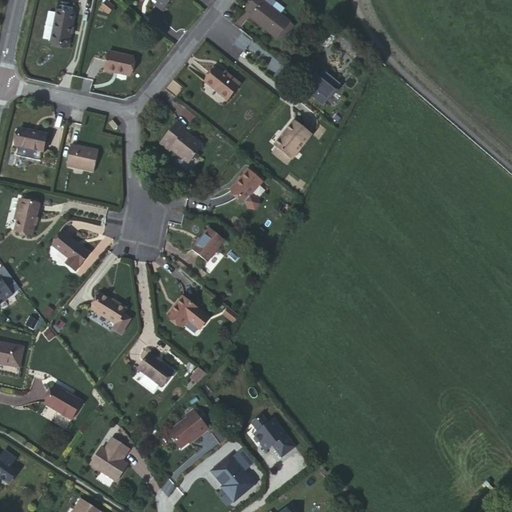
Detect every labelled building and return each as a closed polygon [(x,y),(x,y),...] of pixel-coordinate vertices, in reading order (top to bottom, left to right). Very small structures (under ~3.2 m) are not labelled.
[(253,0),(245,10),(250,15),(264,26),(262,28),(276,40),(277,39),(289,23),(290,23),(271,8),(263,1),(263,0),(253,0)] [(263,0),(263,1),(271,8),(275,3),(274,0),(263,0)] [(103,1),(98,7),(106,14),(111,8),(103,1)] [(163,7),(157,2),(155,5),(161,10),(163,7)] [(56,12),(49,44),(67,47),(73,15),(56,12)] [(264,26),(250,15),(248,17),(262,28),(264,26)] [(293,27),(289,23),(277,39),(281,42),(293,27)] [(108,51),(104,69),(129,75),(133,56),(108,51)] [(215,69),(204,83),(226,100),(239,85),(230,78),(228,80),(215,69)] [(325,76),(310,95),(327,109),(343,89),(325,76)] [(292,119),(272,144),(288,157),(307,132),(292,119)] [(114,123),(112,120),(108,124),(113,130),(117,127),(114,123)] [(187,163),(201,146),(192,139),(184,132),(185,130),(176,122),(159,144),(169,151),(170,149),(187,163)] [(19,129),(16,146),(43,152),(46,135),(19,129)] [(192,139),(201,146),(204,143),(194,135),(192,139)] [(70,144),(66,166),(93,171),(98,150),(70,144)] [(231,189),(247,201),(251,196),(263,181),(247,169),(231,189)] [(251,196),(247,201),(249,208),(256,208),(260,204),(257,197),(251,196)] [(20,216),(19,221),(17,231),(34,235),(40,205),(39,205),(25,201),(21,200),(17,215),(20,216)] [(207,228),(190,249),(205,261),(222,239),(207,228)] [(68,257),(66,260),(75,267),(88,252),(63,231),(52,244),(68,257)] [(75,267),(66,260),(64,262),(73,270),(75,267)] [(0,304),(12,296),(19,290),(14,284),(2,267),(0,268),(0,304)] [(116,303),(112,300),(101,292),(91,305),(115,322),(126,307),(117,301),(116,303)] [(187,320),(197,308),(182,296),(167,315),(182,326),(187,320)] [(209,318),(197,308),(187,320),(199,330),(209,318)] [(227,308),(223,313),(232,321),(236,315),(227,308)] [(58,332),(64,324),(59,320),(53,328),(58,332)] [(0,342),(0,363),(19,367),(22,348),(0,342)] [(147,353),(135,368),(157,386),(169,372),(147,353)] [(197,369),(189,378),(194,383),(202,373),(197,369)] [(80,403),(55,388),(44,405),(70,421),(80,403)] [(207,430),(191,410),(183,416),(186,419),(167,434),(178,448),(181,448),(191,440),(193,441),(207,430)] [(271,445),(280,457),(294,446),(273,419),(267,423),(261,415),(251,423),(256,431),(254,433),(262,443),(260,444),(259,445),(264,451),(271,445)] [(221,426),(212,433),(220,443),(229,436),(221,426)] [(262,443),(254,433),(252,434),(260,444),(262,443)] [(100,448),(88,465),(114,483),(125,466),(120,462),(127,451),(110,439),(103,451),(100,448)] [(0,477),(6,482),(15,470),(11,466),(16,460),(5,451),(0,458),(0,477)] [(229,456),(210,472),(226,492),(224,493),(231,502),(253,485),(251,482),(254,479),(249,474),(246,476),(229,456)] [(15,470),(6,482),(9,485),(19,473),(15,470)] [(97,511),(79,500),(71,511),(70,511),(97,511)]
